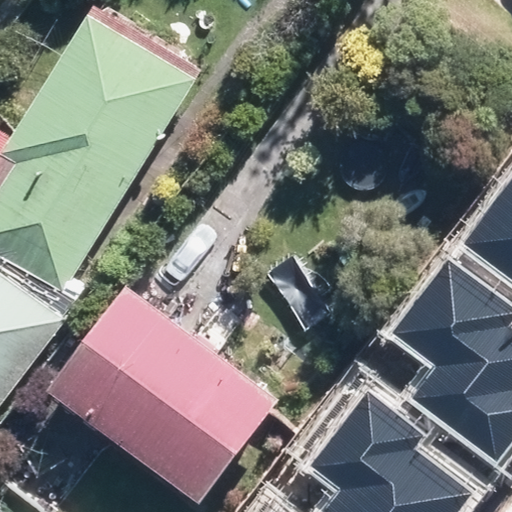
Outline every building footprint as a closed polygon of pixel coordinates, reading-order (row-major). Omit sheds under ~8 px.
[(188,77),(100,21),(24,141),(37,149),(0,207),(0,230),(65,271),(188,77)] [(511,178),(463,243),(511,279),(511,178)] [(410,400),(494,465),(511,442),(511,328),(508,326),(511,320),(511,309),(447,260),(391,332),(436,366),(410,400)] [(0,395),(62,316),(0,267),(0,395)] [(273,391),(137,286),(60,385),(196,490),(273,391)] [(329,511),(458,511),(474,491),(417,448),(427,435),(368,391),(313,465),(346,490),(329,511)]
